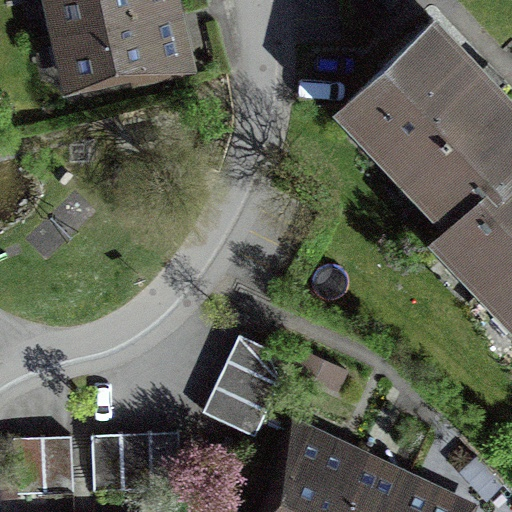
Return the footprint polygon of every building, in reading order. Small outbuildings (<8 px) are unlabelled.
[(54,0),(74,90),(182,66),(176,36),(167,0),(54,0)] [(344,97),(462,220),(445,236),(511,306),(511,98),(497,82),(431,14),(344,97)] [(254,436),(291,354),(241,331),(235,345),(223,370),(210,399),(203,413),(254,436)] [(92,488),(179,486),(177,430),(165,430),(135,431),(106,432),(90,433),(92,488)] [(259,511),(462,511),(423,492),(382,472),(340,451),(299,432),(259,511)] [(12,435),(14,490),(72,488),(71,433),(58,434),(28,435),(12,435)]
